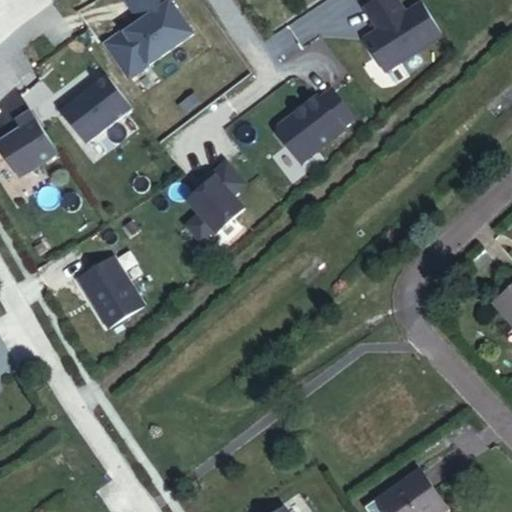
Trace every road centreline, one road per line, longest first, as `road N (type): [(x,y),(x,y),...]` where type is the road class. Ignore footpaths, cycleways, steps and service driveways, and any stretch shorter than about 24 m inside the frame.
road 1 (residential): [(511,431),(420,338),(413,286),(511,190)]
road 2 (residential): [(146,511),(78,414),(0,274)]
